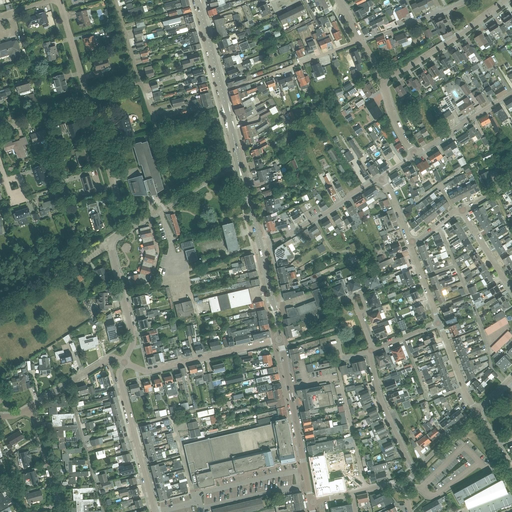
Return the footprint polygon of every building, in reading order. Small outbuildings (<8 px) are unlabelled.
[(403,0),(400,2),(399,2),(403,10),(396,13),(400,20),(407,17),(406,15),(409,14),(406,8),(406,6),(408,5),(406,0),(403,0)] [(422,3),(425,9),(430,7),(426,0),(422,3)] [(367,2),(362,4),(358,6),(360,10),(355,13),(358,20),(368,15),(367,13),(369,12),(369,8),(367,2)] [(215,9),(212,10),(208,11),(209,17),(220,13),(219,12),(232,7),(230,3),(227,4),(221,6),(215,9)] [(260,13),(268,9),(267,6),(268,6),(267,3),(257,8),(257,9),(256,10),(258,14),(260,13)] [(328,8),(325,3),(317,7),(315,8),(318,13),(320,12),(328,8)] [(411,6),(413,10),(415,14),(420,12),(416,3),(411,6)] [(416,3),(420,12),(425,9),(422,3),(417,5),(416,3)] [(303,5),(297,8),(302,16),(307,13),(303,5)] [(143,6),(134,9),(128,11),(130,17),(144,12),(143,6)] [(170,12),(168,13),(169,17),(171,16),(177,15),(178,16),(183,14),(186,13),(191,12),(190,7),(185,8),(170,12)] [(297,8),(293,10),(297,18),(302,16),(297,8)] [(268,9),(260,13),(262,18),(272,13),(271,11),(270,11),(268,9)] [(293,10),(288,12),(292,21),(297,18),(293,10)] [(87,16),(87,15),(86,11),(77,13),(79,22),(78,22),(80,28),(82,27),(82,28),(90,25),(87,16)] [(288,12),(283,15),(287,23),(292,21),(288,12)] [(45,13),(39,14),(36,15),(36,17),(26,20),(28,26),(39,23),(40,25),(48,23),(45,13)] [(164,31),(167,30),(186,25),(186,24),(194,22),(193,17),(189,18),(188,15),(162,22),(163,26),(164,26),(165,30),(164,30),(164,31)] [(282,25),(287,23),(283,15),(278,17),(282,25)] [(367,18),(370,24),(373,30),(379,27),(376,21),(375,19),(373,16),(373,15),(367,18)] [(437,31),(444,28),(442,25),(448,23),(445,16),(435,20),(437,24),(434,26),(437,31)] [(322,17),(316,20),(319,26),(325,23),(322,17)] [(506,17),(502,20),(505,25),(502,26),(506,31),(508,30),(507,28),(511,25),(506,17)] [(214,21),(216,27),(224,25),(226,24),(225,18),(222,19),(214,21)] [(376,21),(379,27),(385,24),(382,18),(376,21)] [(335,21),(332,23),(336,33),(333,34),(336,41),(342,39),(340,35),(341,35),(340,31),(339,31),(335,21)] [(194,22),(186,24),(186,25),(167,30),(168,35),(177,33),(176,30),(178,30),(179,30),(180,34),(188,32),(187,30),(195,28),(194,22)] [(497,23),(492,26),(498,34),(502,31),(503,33),(506,31),(502,26),(500,28),(497,23)] [(492,26),(488,28),(491,33),(488,35),(491,39),(492,40),(494,39),(494,37),(493,37),(498,34),(492,26)] [(141,27),(137,28),(133,29),(135,38),(136,38),(143,36),(141,27)] [(161,28),(152,31),(154,37),(163,34),(161,28)] [(249,28),(243,31),(236,34),(238,37),(244,35),(245,36),(251,34),(249,28)] [(445,31),(444,28),(437,31),(439,36),(442,35),(444,39),(453,35),(450,28),(445,31)] [(427,39),(433,37),(430,29),(424,32),(427,39)] [(181,41),(198,37),(196,31),(188,34),(189,36),(182,38),(182,37),(178,38),(177,35),(168,38),(169,40),(177,38),(178,42),(180,42),(181,41)] [(333,45),(329,35),(328,35),(326,36),(325,33),(324,33),(322,34),(327,48),(333,45)] [(395,37),(398,45),(408,41),(405,33),(395,37)] [(321,50),(327,48),(322,34),(319,36),(320,39),(317,40),(321,50)] [(482,34),(475,39),(477,43),(480,47),(483,45),(486,50),(494,45),(489,37),(486,39),(482,34)] [(384,36),(376,39),(379,46),(387,43),(389,50),(393,49),(389,40),(386,41),(384,36)] [(87,51),(96,48),(93,37),(84,40),(87,51)] [(199,42),(198,37),(181,41),(180,42),(181,45),(190,42),(191,44),(199,42)] [(222,40),(218,42),(221,49),(225,48),(233,45),(238,43),(236,39),(232,41),(230,41),(229,38),(222,40)] [(306,48),(307,50),(309,55),(314,53),(313,50),(316,49),(314,41),(312,39),(307,41),(308,44),(309,47),(306,48)] [(19,51),(18,46),(17,41),(12,43),(11,42),(0,45),(0,57),(11,54),(13,60),(20,58),(18,51),(19,51)] [(50,61),(54,60),(59,59),(55,47),(51,48),(49,42),(43,44),(45,50),(46,49),(50,61)] [(247,42),(239,45),(241,52),(256,46),(255,43),(248,45),(247,42)] [(200,44),(183,48),(184,52),(189,50),(189,52),(201,49),(200,44)] [(280,55),(290,51),(288,45),(278,49),(280,55)] [(469,45),(463,48),(466,52),(468,57),(470,59),(475,56),(476,57),(479,61),(482,60),(479,55),(477,52),(474,48),(472,49),(469,45)] [(236,50),(234,46),(225,48),(221,49),(222,54),(224,54),(224,55),(227,54),(227,53),(230,52),(236,50)] [(296,52),(297,54),(298,59),(304,57),(302,52),(304,51),(303,46),(298,48),(299,50),(296,52)] [(352,53),(351,54),(357,69),(355,69),(351,71),(353,77),(357,75),(356,72),(357,72),(358,72),(362,70),(359,64),(362,63),(357,51),(352,53)] [(458,64),(464,60),(465,63),(468,61),(463,53),(461,55),(458,51),(452,55),(458,64)] [(190,61),(182,63),(183,68),(192,65),(192,63),(200,61),(198,54),(189,56),(190,61)] [(223,63),(224,64),(228,63),(229,64),(233,63),(236,59),(240,58),(239,55),(234,57),(234,56),(231,57),(223,59),(225,63),(223,63)] [(490,57),(486,60),(491,68),(495,65),(490,57)] [(226,69),(231,67),(232,67),(242,62),(240,58),(236,59),(233,63),(229,64),(228,63),(224,64),(224,66),(225,66),(226,69)] [(110,67),(107,59),(94,63),(96,71),(93,72),(95,78),(102,76),(100,70),(110,67)] [(440,62),(443,67),(446,71),(449,69),(451,72),(453,70),(455,73),(459,71),(456,66),(453,62),(449,64),(446,59),(440,62)] [(320,64),(312,67),(314,72),(312,73),(314,78),(324,75),(323,74),(326,73),(324,67),(321,68),(320,64)] [(429,70),(432,74),(434,78),(437,76),(438,76),(440,79),(446,76),(442,69),(438,71),(435,66),(429,70)] [(186,74),(187,77),(192,75),(194,75),(194,78),(204,75),(202,69),(193,72),(191,73),(191,72),(186,74)] [(230,79),(235,77),(240,75),(239,72),(236,73),(235,69),(227,72),(230,79)] [(147,78),(154,76),(152,70),(145,72),(147,78)] [(300,87),(303,86),(306,85),(306,84),(310,82),(308,76),(304,77),(301,70),(295,73),(300,87)] [(494,94),(491,89),(484,76),(482,72),(481,73),(482,75),(480,76),(481,78),(480,78),(484,85),(485,84),(487,88),(485,90),(488,96),(491,94),(492,96),(494,94)] [(423,85),(424,85),(425,87),(426,87),(426,88),(430,85),(430,84),(431,84),(432,86),(435,84),(433,81),(431,77),(428,79),(424,73),(418,76),(423,85)] [(288,78),(285,79),(287,87),(293,85),(294,86),(297,85),(295,80),(294,78),(292,74),(287,76),(288,78)] [(68,91),(63,75),(53,78),(58,94),(68,91)] [(200,78),(188,81),(189,85),(193,84),(194,86),(198,85),(198,84),(201,83),(206,82),(204,76),(200,78)] [(240,83),(244,82),(247,81),(246,77),(243,78),(232,82),(227,84),(228,89),(233,87),(240,85),(240,83)] [(280,78),(275,80),(277,84),(277,85),(278,88),(280,93),(282,97),(285,96),(283,92),(281,89),(283,89),(284,91),(288,90),(287,87),(285,79),(281,80),(280,78)] [(406,82),(409,86),(412,91),(415,88),(417,91),(422,88),(417,81),(415,83),(412,78),(406,82)] [(273,80),(266,83),(268,88),(272,87),(274,90),(275,95),(276,95),(280,93),(278,88),(276,89),(273,80)] [(36,102),(35,97),(33,91),(31,92),(28,82),(16,86),(19,96),(27,94),(30,104),(36,102)] [(156,82),(150,84),(152,89),(152,92),(158,90),(158,88),(156,82)] [(349,82),(343,86),(346,91),(352,87),(349,82)] [(369,82),(365,85),(358,90),(360,92),(363,90),(364,93),(373,87),(369,82)] [(199,89),(199,90),(200,92),(208,90),(206,84),(202,85),(186,89),(186,90),(180,91),(177,92),(176,92),(177,94),(186,92),(187,93),(193,91),(199,89)] [(471,93),(465,84),(460,87),(466,96),(471,93)] [(503,86),(501,84),(493,90),(498,99),(507,93),(503,86)] [(264,85),(256,88),(259,93),(267,90),(264,85)] [(406,99),(410,96),(412,95),(408,89),(405,91),(401,85),(395,89),(400,98),(404,96),(406,99)] [(237,89),(229,92),(230,96),(244,93),(246,92),(247,91),(246,86),(242,87),(237,89)] [(444,86),(442,87),(445,93),(447,97),(443,99),(448,106),(442,110),(443,110),(450,121),(455,118),(450,111),(451,110),(449,108),(453,105),(447,92),(444,86)] [(373,87),(364,93),(366,95),(363,97),(365,100),(376,92),(373,87)] [(11,94),(10,90),(9,88),(4,90),(0,91),(0,103),(3,103),(2,100),(7,98),(7,96),(11,94)] [(345,99),(350,95),(351,96),(357,91),(355,88),(348,92),(343,96),(345,99)] [(342,89),(335,91),(337,97),(344,94),(342,89)] [(244,93),(230,96),(233,106),(242,103),(241,99),(244,98),(248,97),(247,95),(246,92),(244,93)] [(475,92),(473,93),(476,98),(478,101),(478,102),(480,105),(486,101),(483,97),(481,95),(482,94),(480,92),(476,94),(475,92)] [(209,93),(204,94),(200,95),(201,98),(192,101),(193,103),(210,99),(209,93)] [(176,100),(171,101),(173,108),(178,107),(189,104),(188,102),(184,103),(183,98),(176,100)] [(253,104),(251,101),(253,100),(252,98),(250,99),(245,101),(242,103),(244,108),(253,104)] [(459,107),(461,111),(464,116),(475,109),(469,100),(467,98),(463,101),(465,103),(459,107)] [(212,106),(210,99),(193,103),(194,107),(203,105),(204,108),(212,106)] [(383,115),(381,110),(380,111),(378,108),(379,107),(374,101),(370,104),(366,107),(375,120),(377,119),(379,120),(383,117),(382,116),(383,115)] [(263,103),(255,108),(259,115),(267,111),(264,106),(265,106),(263,103)] [(500,114),(502,113),(504,116),(503,116),(504,119),(509,116),(505,110),(507,109),(504,105),(501,107),(501,106),(493,111),(497,117),(501,115),(500,114)] [(267,127),(269,125),(266,122),(269,120),(266,116),(271,114),(271,113),(273,115),(278,112),(275,106),(267,111),(259,115),(261,119),(260,122),(241,127),(245,139),(255,137),(257,136),(258,135),(258,132),(264,128),(265,129),(267,128),(267,127)] [(245,110),(244,110),(243,108),(234,110),(236,116),(238,116),(245,114),(248,112),(251,111),(253,109),(251,107),(245,110)] [(345,110),(341,113),(345,117),(348,115),(353,111),(351,108),(346,111),(345,110)] [(443,115),(440,117),(442,120),(445,124),(450,121),(443,110),(441,111),(443,115)] [(252,115),(252,114),(253,114),(251,111),(248,112),(245,114),(238,116),(240,121),(246,119),(246,118),(252,115)] [(290,123),(294,120),(293,119),(295,118),(296,118),(291,111),(285,115),(290,123)] [(403,113),(400,115),(406,123),(408,122),(403,113)] [(134,136),(128,114),(111,119),(113,126),(114,126),(117,136),(120,135),(122,140),(134,136)] [(348,122),(354,119),(350,114),(345,117),(348,122)] [(488,116),(479,120),(483,127),(491,122),(495,130),(494,130),(495,133),(500,131),(493,118),(490,120),(488,116)] [(411,122),(407,124),(412,132),(415,130),(411,122)] [(429,134),(427,130),(422,122),(418,124),(420,127),(421,126),(423,130),(420,131),(424,137),(429,134)] [(73,137),(76,136),(81,135),(77,123),(72,125),(72,124),(66,126),(66,124),(60,125),(62,132),(70,129),(73,137)] [(470,132),(468,134),(471,139),(473,138),(476,136),(478,139),(481,138),(482,137),(479,131),(477,132),(474,127),(468,130),(470,132)] [(390,138),(385,129),(384,130),(381,131),(387,140),(390,138)] [(31,136),(31,135),(34,144),(48,139),(45,130),(39,132),(39,133),(31,136)] [(423,138),(419,132),(418,130),(413,132),(415,135),(423,147),(427,144),(423,138)] [(370,134),(369,134),(374,141),(378,139),(375,134),(373,132),(371,133),(370,134)] [(457,140),(460,144),(461,145),(471,139),(468,134),(467,133),(457,140)] [(258,141),(260,144),(266,142),(271,138),(270,136),(269,137),(268,135),(264,138),(258,141)] [(255,137),(245,139),(245,140),(243,140),(244,142),(245,142),(246,145),(254,143),(254,139),(258,138),(257,136),(255,137)] [(18,159),(23,158),(26,157),(22,146),(28,144),(25,138),(20,140),(20,141),(10,144),(9,143),(3,145),(5,152),(14,149),(16,155),(17,155),(18,159)] [(352,139),(348,142),(359,159),(363,156),(352,139)] [(398,139),(395,141),(395,140),(392,142),(395,147),(397,151),(398,150),(400,153),(405,150),(398,139)] [(156,194),(158,193),(163,189),(154,159),(151,160),(151,158),(152,158),(147,142),(139,144),(139,143),(138,143),(137,140),(132,142),(140,166),(142,165),(146,180),(143,181),(142,176),(128,180),(133,196),(157,195),(156,194)] [(268,146),(266,142),(260,144),(257,146),(258,149),(250,151),(250,152),(250,153),(250,154),(251,155),(252,157),(256,156),(256,157),(260,156),(260,154),(262,153),(261,150),(268,146)] [(459,151),(456,146),(454,142),(448,145),(452,151),(455,149),(457,152),(459,151)] [(384,152),(389,160),(393,158),(392,157),(394,156),(392,152),(392,151),(387,143),(384,145),(387,150),(384,152)] [(365,146),(370,155),(373,153),(370,148),(369,149),(368,147),(367,147),(366,145),(365,146)] [(452,151),(448,145),(443,149),(449,158),(454,154),(452,151)] [(341,161),(339,159),(333,148),(328,151),(334,162),(337,160),(339,163),(341,161)] [(77,151),(76,149),(69,151),(70,155),(75,153),(79,167),(85,165),(83,156),(84,156),(84,153),(85,153),(84,150),(77,151)] [(350,151),(344,154),(349,162),(355,159),(350,151)] [(443,158),(443,157),(439,151),(434,155),(438,161),(443,158)] [(429,158),(431,162),(433,164),(438,161),(434,155),(429,158)] [(375,162),(379,169),(382,173),(390,168),(385,162),(384,163),(381,158),(375,162)] [(263,168),(263,167),(265,167),(264,164),(262,164),(260,159),(255,161),(257,169),(263,168)] [(368,168),(371,172),(373,176),(380,172),(372,160),(369,162),(371,166),(368,168)] [(430,165),(429,166),(426,161),(423,163),(423,162),(417,166),(421,172),(423,175),(427,172),(425,169),(429,167),(431,166),(430,165)] [(280,170),(278,168),(276,163),(273,165),(275,168),(271,168),(258,172),(259,177),(277,173),(280,170)] [(38,167),(33,169),(38,183),(42,181),(43,185),(47,184),(46,180),(43,172),(50,170),(48,164),(41,166),(38,167)] [(362,164),(360,166),(359,166),(364,173),(362,174),(366,181),(371,178),(362,164)] [(453,168),(456,172),(462,169),(459,164),(453,168)] [(412,165),(408,167),(415,182),(418,181),(417,179),(419,178),(412,165)] [(415,182),(408,167),(403,170),(409,180),(410,179),(412,184),(415,182)] [(491,178),(498,175),(495,170),(489,173),(488,172),(484,174),(485,174),(485,175),(480,178),(482,182),(483,182),(486,187),(494,183),(491,178)] [(434,172),(436,178),(438,181),(439,183),(442,182),(437,171),(434,172)] [(394,184),(398,181),(402,179),(400,176),(397,172),(390,177),(394,184)] [(261,183),(266,182),(268,181),(268,179),(277,176),(277,173),(259,177),(261,183)] [(87,196),(88,196),(92,194),(91,189),(94,188),(90,176),(82,178),(87,196)] [(337,194),(330,181),(329,181),(327,176),(324,178),(330,188),(327,190),(331,197),(337,194)] [(337,177),(333,179),(337,185),(335,186),(336,188),(339,192),(344,190),(341,185),(337,177)] [(480,191),(476,182),(474,179),(470,181),(476,193),(480,191)] [(466,184),(467,187),(471,195),(476,193),(470,181),(466,184)] [(279,182),(276,183),(266,186),(268,190),(263,192),(265,198),(270,196),(273,195),(272,193),(282,189),(279,182)] [(430,182),(423,186),(426,190),(433,186),(430,182)] [(373,198),(374,197),(377,195),(377,194),(379,193),(375,186),(369,190),(364,194),(366,198),(368,201),(373,198)] [(462,187),(457,189),(462,199),(467,197),(463,189),(462,187)] [(467,197),(471,195),(467,187),(463,189),(467,197)] [(462,199),(457,189),(453,191),(458,202),(462,199)] [(316,196),(319,201),(321,203),(319,205),(323,212),(329,208),(318,192),(317,193),(316,190),(312,193),(314,196),(313,196),(314,198),(316,196)] [(419,195),(417,190),(411,192),(413,198),(419,195)] [(448,193),(449,195),(453,204),(458,202),(453,191),(448,193)] [(274,198),(266,200),(267,204),(268,207),(269,206),(270,210),(267,210),(268,213),(270,212),(271,212),(278,209),(281,207),(282,207),(279,199),(285,196),(284,192),(278,195),(274,197),(274,198)] [(368,206),(366,202),(362,195),(353,200),(360,211),(368,206)] [(444,199),(443,197),(439,200),(446,209),(450,206),(444,199)] [(493,208),(498,205),(493,198),(488,201),(492,208),(493,208)] [(40,211),(41,216),(42,217),(49,215),(48,212),(53,210),(51,206),(55,205),(54,200),(42,204),(44,210),(40,211)] [(442,212),(446,209),(439,200),(437,202),(438,202),(436,204),(442,212)] [(438,215),(442,212),(436,204),(435,202),(431,205),(433,208),(438,215)] [(416,206),(415,203),(414,204),(411,205),(405,208),(407,214),(412,212),(413,212),(412,208),(416,206)] [(296,215),(292,217),(294,219),(296,223),(303,219),(301,215),(304,213),(301,209),(300,208),(299,206),(295,209),(296,211),(297,210),(299,213),(296,215)] [(347,209),(350,213),(352,216),(355,214),(356,217),(359,215),(356,212),(353,206),(347,209)] [(474,213),(477,218),(486,213),(487,212),(484,207),(474,213)] [(29,224),(27,217),(30,216),(28,208),(16,212),(16,213),(13,214),(15,219),(16,222),(19,221),(20,226),(29,224)] [(429,211),(435,218),(438,215),(433,208),(429,211)] [(269,216),(264,217),(266,223),(274,221),(276,220),(278,216),(277,216),(277,213),(279,211),(278,209),(271,212),(273,215),(271,215),(269,216)] [(431,221),(435,218),(429,211),(425,214),(431,221)] [(487,215),(486,213),(477,218),(480,223),(488,218),(486,216),(487,215)] [(91,216),(94,226),(95,231),(102,229),(102,227),(103,227),(103,224),(101,224),(97,214),(91,216)] [(165,214),(175,234),(176,234),(177,236),(181,234),(175,214),(171,215),(171,214),(165,215),(165,214)] [(374,221),(378,219),(380,225),(383,224),(391,222),(388,215),(382,218),(380,214),(373,217),(374,221)] [(421,217),(424,220),(427,224),(431,221),(425,214),(421,217)] [(343,222),(341,219),(338,215),(333,218),(340,229),(342,227),(340,223),(343,222)] [(412,223),(411,223),(409,224),(415,232),(421,228),(418,225),(423,222),(420,218),(416,221),(415,221),(412,223)] [(488,218),(480,223),(483,229),(492,224),(488,218)] [(325,230),(327,234),(331,232),(328,228),(333,226),(329,220),(323,224),(326,229),(325,230)] [(266,223),(265,223),(267,233),(288,227),(286,221),(275,224),(274,221),(266,223)] [(393,228),(391,222),(383,224),(385,231),(379,233),(381,236),(388,234),(387,230),(393,228)] [(445,230),(448,236),(461,228),(458,222),(452,226),(454,229),(449,232),(447,229),(445,230)] [(232,223),(222,226),(224,234),(226,241),(228,252),(239,249),(232,223)] [(492,223),(492,224),(483,229),(487,234),(493,230),(491,227),(493,226),(492,223)] [(310,230),(311,231),(309,232),(312,240),(315,238),(321,234),(316,226),(310,230)] [(140,235),(152,233),(151,231),(150,230),(149,227),(140,229),(140,231),(140,232),(140,235)] [(457,234),(458,237),(465,233),(461,228),(448,236),(450,239),(452,237),(457,234)] [(312,240),(309,232),(308,229),(303,232),(307,243),(312,240)] [(501,232),(498,234),(490,239),(493,244),(499,241),(498,238),(503,235),(508,232),(506,229),(501,232)] [(490,239),(498,234),(497,232),(495,233),(493,230),(487,234),(490,239)] [(143,241),(152,239),(151,235),(152,234),(152,233),(140,235),(141,238),(142,239),(143,241)] [(468,238),(465,233),(458,237),(460,239),(452,244),(454,247),(468,238)] [(455,249),(463,245),(465,247),(471,243),(468,238),(454,247),(455,249)] [(143,247),(155,245),(154,243),(153,242),(152,239),(143,241),(143,243),(143,245),(143,247)] [(291,249),(289,246),(294,242),(292,239),(276,250),(275,251),(277,261),(288,259),(287,256),(291,255),(290,253),(288,251),(291,249)] [(442,239),(435,241),(438,247),(444,245),(442,239)] [(185,251),(188,263),(197,260),(192,241),(180,244),(182,251),(185,250),(185,251)] [(503,246),(499,241),(493,244),(496,250),(503,246)] [(474,249),(471,243),(465,247),(468,253),(474,249)] [(390,259),(391,258),(396,256),(395,253),(398,252),(397,251),(401,250),(399,244),(392,247),(393,250),(389,251),(390,254),(389,255),(390,259)] [(155,245),(143,247),(144,250),(145,251),(145,252),(156,254),(154,247),(155,246),(155,245)] [(421,254),(427,251),(425,245),(419,247),(421,254)] [(506,251),(503,246),(496,250),(500,255),(506,251)] [(297,249),(290,253),(291,255),(292,255),(293,259),(294,258),(294,255),(299,253),(297,249)] [(430,258),(427,251),(421,254),(424,260),(430,258)] [(144,257),(155,261),(155,259),(155,258),(156,254),(145,252),(146,253),(145,254),(144,255),(144,257)] [(459,262),(463,259),(469,256),(467,253),(457,259),(459,262)] [(471,254),(469,256),(463,259),(465,261),(467,260),(470,266),(474,263),(481,259),(477,254),(473,257),(471,254)] [(231,265),(232,269),(237,268),(247,266),(247,265),(254,263),(252,255),(240,258),(242,263),(238,264),(238,263),(231,265)] [(292,255),(291,255),(287,256),(288,259),(277,261),(278,266),(286,265),(289,264),(288,261),(291,261),(291,259),(293,259),(292,255)] [(511,255),(509,256),(503,260),(506,266),(511,262),(511,255)] [(436,256),(430,258),(424,260),(426,267),(433,264),(435,263),(433,259),(437,258),(436,256)] [(155,261),(144,257),(143,260),(143,261),(143,264),(152,266),(153,263),(154,262),(155,261)] [(407,264),(404,257),(398,259),(399,262),(397,262),(397,263),(392,265),(393,269),(396,268),(400,266),(407,264)] [(377,270),(391,264),(394,262),(394,261),(393,258),(383,262),(380,264),(376,266),(377,270)] [(474,263),(478,268),(484,265),(481,259),(474,263)] [(435,263),(433,264),(426,267),(429,273),(438,270),(437,266),(439,265),(439,264),(438,262),(435,263)] [(256,270),(254,263),(247,265),(247,266),(237,268),(232,269),(233,273),(239,271),(248,269),(248,272),(256,270)] [(152,266),(143,264),(142,266),(141,266),(140,269),(152,272),(152,271),(151,270),(152,266)] [(487,270),(484,265),(478,268),(481,274),(487,270)] [(94,277),(99,275),(102,282),(104,281),(107,280),(108,279),(103,268),(97,270),(97,271),(95,272),(91,267),(88,269),(92,274),(94,277)] [(151,274),(152,272),(140,269),(139,272),(140,273),(140,274),(139,274),(148,282),(150,275),(151,274)] [(490,275),(487,270),(481,274),(484,279),(490,275)] [(246,279),(258,276),(256,271),(240,275),(240,278),(239,278),(240,281),(242,280),(242,278),(245,277),(246,279)] [(403,273),(399,275),(401,279),(402,282),(406,280),(412,278),(409,271),(405,273),(403,273)] [(136,274),(133,275),(136,286),(138,286),(139,285),(148,282),(139,274),(137,275),(136,274)] [(291,276),(280,279),(281,284),(286,283),(289,282),(289,280),(297,278),(297,277),(300,276),(300,274),(299,275),(297,275),(291,276)] [(136,286),(133,275),(131,275),(130,276),(127,277),(130,287),(134,286),(135,286),(136,286)] [(494,281),(490,275),(484,279),(487,284),(494,281)] [(370,286),(371,285),(373,286),(373,287),(375,291),(384,287),(383,283),(380,284),(376,276),(364,281),(366,287),(370,286)] [(430,278),(433,285),(439,282),(437,276),(430,278)] [(357,278),(348,282),(352,292),(361,288),(357,278)] [(406,280),(402,282),(403,285),(407,284),(408,287),(410,287),(414,285),(412,278),(406,280)] [(435,291),(449,286),(447,287),(446,284),(441,286),(440,285),(446,282),(446,283),(453,281),(452,278),(439,282),(433,285),(435,291)] [(251,286),(254,285),(259,284),(258,279),(243,282),(242,280),(240,281),(240,283),(240,286),(242,286),(245,285),(245,287),(251,286)] [(346,288),(345,285),(343,279),(335,282),(337,287),(333,289),(335,293),(334,293),(336,297),(336,298),(342,295),(342,296),(345,294),(343,290),(346,288)] [(298,282),(286,284),(281,285),(283,291),(290,289),(290,287),(299,285),(298,282)] [(313,291),(319,289),(317,282),(311,285),(313,291)] [(451,285),(449,286),(435,291),(438,298),(444,295),(442,291),(450,288),(449,288),(452,287),(451,285)] [(487,295),(489,298),(493,295),(500,291),(497,286),(493,288),(488,291),(490,294),(487,295)] [(472,295),(477,293),(474,287),(469,289),(471,295),(472,295)] [(212,313),(247,305),(251,304),(248,289),(208,298),(212,313)] [(299,315),(326,306),(319,289),(313,291),(316,301),(294,309),(294,307),(287,309),(289,319),(292,318),(299,315)] [(100,300),(98,300),(98,305),(100,305),(100,308),(101,311),(107,310),(107,307),(111,307),(111,303),(107,303),(107,294),(110,293),(109,290),(104,290),(100,291),(100,294),(100,300)] [(295,291),(283,294),(285,301),(304,294),(303,291),(296,293),(295,291)] [(411,294),(410,291),(403,293),(405,299),(412,296),(414,301),(420,299),(417,291),(411,294)] [(377,308),(382,306),(381,303),(379,304),(375,294),(366,297),(368,301),(368,300),(369,303),(370,307),(376,305),(377,308)] [(142,306),(146,304),(147,304),(150,303),(148,296),(145,295),(133,298),(135,305),(141,304),(142,306)] [(444,295),(438,298),(440,304),(446,302),(444,295)] [(499,303),(494,306),(495,308),(506,302),(503,296),(499,299),(497,300),(499,303)] [(463,298),(453,302),(454,305),(449,307),(449,308),(442,310),(444,316),(454,313),(453,309),(455,308),(454,305),(464,301),(463,298)] [(477,309),(484,305),(485,304),(481,298),(478,299),(474,301),(477,309)] [(485,304),(484,305),(486,307),(496,301),(495,298),(485,304)] [(175,305),(176,310),(178,320),(195,316),(191,301),(175,305)] [(506,302),(495,308),(497,311),(502,308),(504,311),(506,310),(510,307),(506,302)] [(137,316),(142,315),(144,314),(143,311),(149,310),(148,306),(136,309),(137,316)] [(328,312),(326,306),(299,315),(292,318),(289,319),(283,320),(285,327),(292,325),(293,325),(293,324),(323,313),(328,312)] [(372,324),(382,320),(380,314),(385,312),(382,306),(373,310),(375,313),(369,316),(372,324)] [(416,307),(413,308),(414,311),(416,316),(425,312),(422,306),(418,307),(417,308),(416,307)] [(500,320),(502,319),(505,317),(506,317),(504,314),(503,311),(494,317),(495,319),(497,322),(500,320)] [(425,312),(416,316),(418,323),(422,322),(421,321),(427,319),(425,312)] [(397,313),(394,314),(396,318),(396,319),(397,319),(398,322),(403,320),(402,317),(399,318),(397,313)] [(459,316),(457,313),(450,316),(445,317),(447,324),(450,323),(450,324),(457,322),(455,317),(459,316)] [(251,320),(247,321),(248,324),(252,323),(254,322),(267,320),(266,315),(258,316),(258,318),(251,320)] [(141,330),(145,328),(153,327),(151,322),(148,322),(147,319),(138,321),(141,330)] [(108,320),(103,321),(100,322),(100,320),(95,323),(96,324),(98,334),(102,333),(102,330),(104,329),(105,335),(107,340),(109,339),(110,343),(118,341),(117,337),(118,337),(115,327),(112,327),(111,324),(109,324),(108,320)] [(252,323),(249,324),(250,328),(255,327),(268,324),(267,320),(254,322),(252,323)] [(298,332),(298,331),(302,329),(302,328),(307,327),(305,320),(299,323),(293,325),(292,325),(285,327),(287,339),(299,336),(299,335),(300,334),(299,331),(298,332)] [(404,320),(398,322),(401,332),(408,330),(404,320)] [(379,329),(375,330),(377,337),(380,336),(381,338),(380,338),(381,339),(388,336),(387,334),(388,333),(391,332),(388,325),(390,325),(388,321),(378,325),(379,329)] [(460,323),(449,327),(449,328),(451,332),(462,328),(464,327),(465,327),(463,322),(460,324),(460,323)] [(233,332),(231,333),(232,334),(233,339),(235,338),(252,334),(261,332),(261,331),(269,329),(268,324),(255,327),(250,328),(247,329),(233,332)] [(462,328),(451,332),(452,337),(459,335),(458,332),(462,330),(461,329),(462,328)] [(157,342),(155,334),(157,334),(156,330),(144,333),(144,336),(142,337),(144,343),(151,342),(152,343),(154,343),(157,342)] [(252,334),(235,338),(235,340),(236,345),(250,342),(254,341),(263,339),(270,337),(269,331),(262,333),(261,332),(252,334)] [(215,332),(212,333),(216,350),(221,349),(220,344),(219,341),(217,341),(215,332)] [(420,350),(422,349),(426,348),(425,345),(436,341),(435,339),(436,338),(435,336),(434,336),(433,334),(429,335),(426,336),(423,338),(425,341),(424,343),(418,345),(420,350)] [(79,338),(81,345),(82,349),(88,348),(88,349),(95,347),(95,345),(98,344),(97,337),(83,341),(82,338),(79,338)] [(456,346),(462,343),(463,343),(461,340),(460,337),(453,339),(456,346)] [(151,347),(151,346),(145,347),(147,354),(160,351),(159,348),(157,348),(157,346),(162,345),(161,341),(157,342),(154,343),(155,346),(151,347)] [(186,341),(187,346),(187,348),(183,348),(184,351),(185,357),(192,355),(190,346),(188,341),(186,341)] [(202,346),(201,343),(201,341),(197,342),(197,343),(193,344),(196,354),(203,352),(202,346)] [(423,352),(427,350),(428,351),(431,350),(432,352),(439,349),(437,344),(437,343),(426,348),(422,349),(423,352)] [(463,346),(462,343),(456,346),(458,352),(465,349),(463,346)] [(318,347),(306,351),(308,356),(320,352),(318,347)] [(397,349),(401,360),(406,358),(406,360),(409,358),(406,350),(403,351),(401,347),(397,349)] [(460,358),(467,356),(467,355),(466,352),(469,351),(468,348),(465,349),(458,352),(460,358)] [(391,356),(391,358),(394,364),(394,365),(397,363),(397,362),(401,360),(397,349),(392,351),(394,355),(391,356)] [(62,351),(55,353),(57,360),(61,359),(61,360),(62,363),(71,361),(71,362),(73,361),(71,353),(63,355),(62,351)] [(435,360),(442,357),(440,351),(425,357),(426,359),(431,357),(431,358),(433,357),(435,360)] [(305,354),(304,352),(300,353),(291,355),(292,362),(297,361),(301,360),(300,355),(305,354)] [(386,353),(381,355),(385,364),(386,367),(391,365),(389,359),(388,358),(386,353)] [(160,359),(159,354),(153,355),(154,357),(148,358),(149,365),(161,363),(160,359)] [(262,359),(256,360),(256,363),(271,361),(270,355),(262,356),(262,359)] [(381,355),(376,357),(380,366),(379,367),(380,370),(386,367),(385,364),(381,355)] [(505,355),(500,360),(496,364),(504,372),(511,364),(511,362),(509,360),(510,359),(507,355),(505,356),(505,355)] [(467,358),(467,356),(460,358),(462,364),(472,360),(469,361),(468,358),(467,358)] [(442,357),(435,360),(436,362),(433,363),(433,364),(428,366),(429,368),(444,362),(442,357)] [(49,365),(48,358),(41,359),(39,359),(40,366),(34,366),(34,364),(31,365),(31,370),(39,369),(40,376),(44,375),(44,374),(50,373),(49,365)] [(321,368),(327,366),(331,365),(330,359),(320,362),(321,368)] [(360,362),(359,362),(361,371),(365,370),(366,373),(368,373),(365,361),(366,361),(364,361),(364,360),(360,361),(360,362)] [(474,366),(472,360),(462,364),(465,370),(474,366)] [(354,363),(352,364),(353,364),(354,369),(351,369),(353,376),(362,374),(361,371),(359,362),(358,363),(357,362),(354,363)] [(439,371),(446,368),(444,362),(429,368),(426,369),(422,371),(424,376),(429,374),(428,370),(430,370),(433,369),(435,369),(438,368),(439,371)] [(208,381),(207,375),(203,375),(203,372),(201,364),(195,365),(199,381),(203,380),(202,377),(203,377),(204,379),(205,382),(208,381)] [(212,366),(214,371),(214,373),(225,371),(223,364),(212,366)] [(315,372),(313,364),(306,365),(308,373),(315,372)] [(482,366),(481,364),(476,365),(474,366),(465,370),(469,381),(475,377),(473,370),(478,369),(477,368),(482,366)] [(199,381),(195,365),(189,367),(190,374),(194,373),(196,382),(197,382),(199,381)] [(348,378),(353,376),(351,369),(348,370),(347,365),(345,365),(342,366),(340,367),(342,375),(346,375),(348,378)] [(277,366),(260,370),(261,375),(269,373),(270,375),(277,374),(277,372),(278,372),(277,366)] [(8,382),(8,383),(8,384),(8,385),(9,386),(11,386),(13,385),(17,384),(18,385),(20,392),(27,390),(25,381),(29,380),(27,375),(27,372),(26,368),(22,369),(23,373),(18,374),(19,377),(17,378),(12,380),(12,381),(9,382),(8,382)] [(180,369),(181,374),(184,389),(185,391),(185,393),(188,393),(184,376),(187,375),(185,368),(180,369)] [(448,373),(446,368),(439,371),(440,374),(434,376),(435,378),(448,373)] [(443,381),(450,379),(448,373),(435,378),(436,380),(439,379),(439,380),(442,379),(443,381)] [(182,392),(185,391),(184,389),(181,374),(175,375),(176,382),(179,381),(181,386),(180,386),(181,390),(182,392)] [(271,381),(274,380),(279,379),(278,374),(277,374),(270,375),(269,376),(256,379),(257,383),(267,380),(271,379),(271,381)] [(242,375),(225,379),(227,384),(243,380),(242,375)] [(99,389),(100,392),(109,390),(108,387),(111,386),(108,376),(99,379),(101,389),(99,389)] [(177,391),(176,387),(175,383),(173,384),(172,376),(164,378),(165,385),(172,383),(173,388),(174,392),(177,391)] [(393,381),(385,384),(387,391),(392,389),(397,387),(402,385),(399,379),(401,379),(400,376),(397,377),(392,378),(393,381)] [(488,378),(484,381),(480,385),(475,390),(480,395),(485,390),(483,387),(487,383),(486,383),(489,380),(488,378)] [(154,380),(155,385),(156,388),(159,387),(160,391),(163,391),(162,386),(163,386),(162,383),(161,383),(160,379),(154,380)] [(452,384),(450,379),(443,381),(444,385),(442,386),(437,388),(436,386),(429,389),(430,392),(452,384)] [(470,385),(475,390),(480,385),(476,380),(470,385)] [(143,383),(144,388),(145,393),(149,392),(148,388),(151,387),(150,381),(143,383)] [(259,386),(257,386),(258,390),(259,394),(281,388),(280,384),(271,386),(271,385),(269,385),(269,383),(265,384),(259,386)] [(137,397),(144,395),(142,390),(140,390),(138,384),(130,386),(131,392),(136,391),(137,397)] [(299,398),(317,395),(317,394),(332,392),(331,384),(297,391),(299,398)] [(454,390),(452,384),(430,392),(432,396),(439,393),(438,392),(443,390),(444,394),(454,390)] [(94,394),(93,391),(92,386),(87,388),(86,386),(77,388),(79,395),(88,392),(90,391),(91,395),(94,394)] [(259,394),(254,395),(254,397),(255,398),(265,396),(268,395),(269,401),(270,401),(275,400),(283,398),(281,388),(259,394)] [(363,388),(356,390),(357,395),(360,401),(371,396),(370,395),(371,394),(369,391),(368,390),(364,392),(363,388)] [(393,394),(389,395),(390,398),(389,398),(390,402),(391,401),(391,402),(397,400),(398,404),(403,402),(406,401),(409,400),(407,393),(404,394),(403,390),(398,392),(398,391),(394,392),(394,393),(393,394)] [(102,398),(96,400),(96,402),(110,399),(117,397),(115,391),(110,392),(108,393),(109,396),(102,397),(102,398)] [(305,406),(306,411),(319,409),(335,406),(332,392),(317,394),(317,395),(299,398),(300,399),(301,399),(300,400),(301,401),(302,401),(303,401),(304,401),(304,403),(305,406)] [(189,407),(190,409),(190,411),(198,409),(194,396),(191,396),(193,406),(189,407)] [(371,396),(360,401),(362,407),(364,410),(370,407),(369,404),(373,402),(374,402),(373,400),(374,400),(372,397),(371,396)] [(61,403),(49,403),(49,415),(56,415),(57,415),(71,414),(56,414),(55,407),(69,406),(69,402),(68,397),(61,397),(61,403)] [(108,403),(104,403),(105,406),(108,405),(111,405),(111,404),(118,402),(117,397),(110,399),(111,402),(108,403)] [(269,401),(267,401),(267,402),(267,403),(268,406),(269,406),(270,406),(271,408),(276,407),(285,405),(283,398),(275,400),(270,401),(269,401)] [(412,407),(409,400),(403,403),(405,409),(412,407)] [(112,407),(103,410),(103,413),(113,410),(120,408),(118,402),(111,404),(111,405),(112,407)] [(454,409),(457,412),(455,414),(459,420),(464,416),(462,413),(464,412),(461,408),(460,405),(456,408),(454,409)] [(274,415),(278,414),(286,411),(285,406),(277,408),(277,411),(275,411),(261,414),(257,415),(258,419),(274,415)] [(370,407),(364,410),(365,413),(368,411),(371,417),(379,413),(378,412),(379,412),(377,408),(377,409),(376,407),(371,409),(370,407)] [(303,419),(311,418),(311,415),(320,414),(319,409),(306,411),(301,412),(303,419)] [(446,413),(455,423),(459,420),(455,414),(452,416),(448,412),(447,410),(445,411),(446,413)] [(273,418),(262,420),(263,423),(287,417),(286,411),(278,414),(278,417),(277,417),(273,418)] [(371,417),(366,419),(368,425),(370,424),(371,427),(378,424),(377,421),(381,419),(382,419),(381,418),(381,417),(380,414),(379,414),(379,413),(371,417)] [(445,421),(450,427),(455,423),(446,413),(444,415),(446,417),(443,419),(445,421)] [(56,415),(49,415),(52,415),(53,427),(59,426),(62,426),(75,426),(75,425),(65,426),(64,419),(71,418),(71,419),(73,418),(74,422),(76,422),(74,414),(71,414),(57,415),(56,415)] [(111,420),(108,421),(109,424),(116,422),(123,420),(122,414),(114,416),(111,417),(110,417),(111,420)] [(206,417),(206,418),(205,418),(207,426),(211,425),(215,424),(215,422),(218,421),(216,415),(206,417)] [(325,418),(318,420),(317,420),(317,419),(314,420),(315,422),(312,422),(311,419),(303,421),(304,426),(329,421),(328,415),(325,416),(325,418)] [(441,425),(442,427),(445,431),(450,427),(445,421),(443,423),(440,416),(437,417),(441,425)] [(281,464),(295,461),(292,446),(293,446),(288,422),(287,422),(286,419),(286,418),(270,422),(270,424),(209,439),(202,441),(184,445),(193,484),(197,483),(199,488),(201,488),(214,485),(213,479),(224,476),(242,472),(266,467),(267,467),(273,465),(274,465),(280,463),(281,464)] [(433,440),(437,437),(426,424),(425,423),(426,423),(424,419),(423,419),(424,424),(423,425),(425,428),(429,433),(428,434),(433,440)] [(117,425),(106,428),(107,430),(117,428),(125,426),(123,420),(116,422),(117,425)] [(319,430),(334,427),(332,420),(329,421),(304,426),(305,432),(308,431),(314,430),(314,428),(319,428),(319,430)] [(197,421),(188,423),(189,430),(199,428),(197,421)] [(435,429),(430,424),(429,422),(426,424),(437,437),(441,434),(436,428),(435,429)] [(148,425),(140,427),(142,433),(156,429),(155,427),(152,428),(151,424),(148,425)] [(378,424),(371,427),(373,430),(372,430),(374,436),(378,434),(387,431),(386,429),(387,429),(385,426),(384,424),(384,425),(379,427),(378,424)] [(342,426),(334,427),(319,430),(319,428),(314,428),(314,430),(308,431),(308,432),(305,433),(306,439),(307,439),(316,437),(316,436),(321,435),(321,436),(343,432),(343,430),(348,429),(347,425),(342,426)] [(80,437),(77,426),(75,426),(62,426),(59,426),(53,427),(54,433),(56,433),(56,438),(80,437)] [(114,432),(108,434),(108,436),(119,433),(126,431),(125,426),(117,428),(118,430),(114,431),(114,432)] [(156,429),(142,433),(143,439),(151,437),(154,436),(153,433),(162,430),(161,428),(156,430),(156,429)] [(415,435),(419,440),(417,442),(423,449),(427,445),(416,431),(415,430),(413,432),(415,435)] [(8,440),(4,442),(6,445),(8,449),(9,449),(13,447),(12,446),(20,441),(24,438),(22,436),(23,436),(22,435),(20,431),(13,435),(7,438),(8,440)] [(120,436),(113,438),(114,441),(120,439),(128,437),(126,431),(119,433),(120,436)] [(381,440),(378,441),(379,444),(386,441),(385,439),(389,437),(389,435),(388,432),(387,432),(387,431),(378,434),(381,440)] [(419,431),(417,433),(427,445),(431,442),(428,438),(426,435),(424,437),(420,431),(419,431)] [(151,437),(143,439),(145,444),(155,442),(159,441),(158,438),(155,439),(154,436),(151,437)] [(80,437),(56,438),(58,438),(59,450),(65,449),(65,442),(78,441),(79,441),(82,440),(80,437)] [(344,438),(327,441),(316,444),(316,445),(308,446),(309,451),(346,444),(344,438)] [(155,442),(145,444),(147,450),(154,448),(153,445),(160,444),(159,441),(155,442)] [(386,441),(379,444),(381,447),(384,446),(386,452),(394,448),(394,447),(394,446),(393,443),(392,443),(392,442),(391,442),(387,444),(386,441)] [(120,449),(116,450),(117,453),(120,452),(124,451),(126,450),(131,449),(129,443),(122,445),(123,449),(120,449)] [(346,444),(309,451),(310,457),(315,456),(320,454),(320,453),(346,449),(346,444)] [(65,449),(59,450),(62,450),(62,461),(69,461),(68,453),(81,453),(81,449),(81,448),(79,448),(65,449)] [(389,457),(386,459),(387,462),(394,459),(392,456),(397,454),(397,452),(396,449),(395,449),(394,448),(386,452),(389,457)] [(104,450),(96,452),(97,459),(106,457),(105,455),(104,450)] [(24,468),(27,467),(32,465),(29,455),(30,455),(29,451),(20,454),(24,468)] [(155,454),(148,456),(150,462),(157,460),(163,458),(162,455),(162,453),(155,454)] [(129,454),(119,456),(117,457),(117,461),(121,459),(122,463),(125,462),(131,461),(129,454)] [(324,455),(311,457),(312,461),(313,461),(314,464),(312,464),(313,468),(315,468),(315,470),(314,471),(314,475),(316,474),(316,477),(315,477),(316,481),(317,481),(318,484),(316,484),(318,495),(318,496),(322,495),(329,494),(332,493),(333,493),(332,492),(337,491),(337,492),(338,492),(341,491),(345,490),(343,480),(343,478),(335,480),(335,481),(329,482),(324,455)] [(69,461),(62,461),(62,462),(65,461),(66,473),(72,472),(72,465),(85,464),(84,460),(69,461)] [(371,482),(377,480),(376,475),(373,466),(374,466),(373,460),(366,462),(368,467),(369,467),(370,471),(370,470),(371,474),(369,474),(371,482)] [(373,466),(376,475),(385,473),(384,471),(388,470),(386,463),(374,466),(373,466)] [(132,465),(127,467),(124,467),(123,465),(119,467),(117,467),(118,469),(120,468),(122,475),(128,474),(134,472),(132,465)] [(167,472),(167,471),(166,468),(152,471),(154,478),(165,475),(164,473),(167,472)] [(33,484),(38,482),(35,471),(23,475),(25,481),(31,479),(33,484)] [(72,472),(66,473),(68,473),(69,485),(74,484),(75,484),(75,477),(88,476),(87,471),(72,472)] [(386,473),(385,473),(376,475),(377,480),(378,483),(388,480),(386,473)] [(490,476),(485,479),(484,478),(476,482),(477,483),(472,486),(471,485),(464,489),(464,490),(459,493),(459,491),(455,494),(460,504),(466,502),(499,483),(498,483),(493,473),(489,475),(490,476)] [(98,476),(100,484),(108,482),(105,474),(98,476)] [(155,484),(169,480),(168,477),(166,477),(166,475),(165,475),(154,478),(155,484)] [(499,483),(466,502),(468,508),(469,508),(508,493),(505,486),(507,485),(504,478),(503,477),(502,477),(501,477),(501,478),(500,478),(500,479),(501,481),(498,483),(499,483)] [(170,483),(169,480),(155,484),(157,489),(164,487),(164,485),(170,483)] [(167,486),(164,487),(157,489),(158,495),(172,492),(171,486),(167,487),(167,486)] [(78,489),(73,489),(73,501),(80,500),(80,493),(93,492),(96,492),(95,488),(92,488),(78,489)] [(128,494),(128,491),(127,488),(119,490),(120,497),(129,495),(128,494)] [(133,496),(135,496),(140,495),(138,488),(128,491),(128,494),(133,493),(133,496)] [(19,498),(26,496),(29,504),(43,500),(41,491),(30,494),(29,491),(24,492),(21,493),(18,494),(19,498)] [(0,509),(1,511),(5,508),(8,506),(7,504),(13,501),(11,497),(9,498),(8,495),(5,497),(2,492),(1,493),(0,493),(0,499),(1,501),(0,501),(0,506),(0,507),(0,506),(0,509)] [(173,494),(172,492),(158,495),(160,501),(167,499),(170,498),(170,495),(173,494)] [(395,502),(390,496),(386,498),(383,492),(376,495),(378,505),(384,502),(386,506),(393,503),(395,502)] [(469,508),(470,511),(490,511),(496,509),(497,510),(504,507),(504,506),(509,504),(510,505),(511,504),(511,497),(510,492),(508,493),(469,508)] [(301,493),(290,496),(290,497),(286,498),(286,499),(284,499),(284,501),(291,500),(291,504),(303,501),(301,493)] [(367,494),(357,496),(359,503),(358,503),(359,507),(362,506),(361,503),(364,503),(365,508),(370,507),(367,494)] [(378,505),(376,495),(376,494),(370,495),(372,508),(373,508),(373,507),(378,505)] [(248,511),(263,508),(267,507),(265,500),(262,501),(261,498),(212,510),(212,511),(248,511)] [(80,500),(73,501),(74,501),(76,501),(76,511),(80,511),(83,511),(84,511),(84,508),(83,504),(96,504),(96,507),(100,507),(98,499),(81,500),(80,500)] [(133,509),(138,508),(143,507),(141,499),(135,501),(136,505),(133,506),(129,507),(130,510),(133,509)] [(438,500),(423,508),(424,511),(434,511),(442,508),(438,500)] [(286,505),(286,506),(287,509),(284,510),(284,509),(278,511),(278,507),(275,507),(276,511),(290,511),(304,509),(303,501),(291,504),(286,505)]
